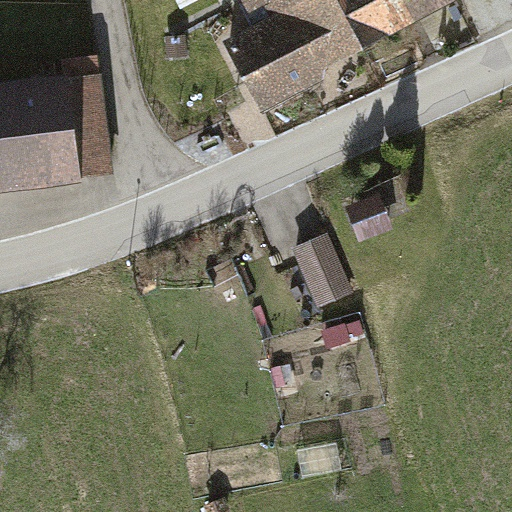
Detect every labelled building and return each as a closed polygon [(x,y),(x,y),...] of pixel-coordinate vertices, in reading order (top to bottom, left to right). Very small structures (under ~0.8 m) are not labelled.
[(267,0),(278,20),(230,45),(264,109),(312,85),(310,80),(320,74),(313,61),(360,36),(341,0),(267,0)] [(341,0),(360,36),(429,0),(341,0)] [(0,199),(115,188),(104,74),(0,84),(0,199)] [(345,214),(359,248),(395,233),(381,199),(345,214)] [(324,239),(292,254),(323,320),(355,306),(324,239)]
